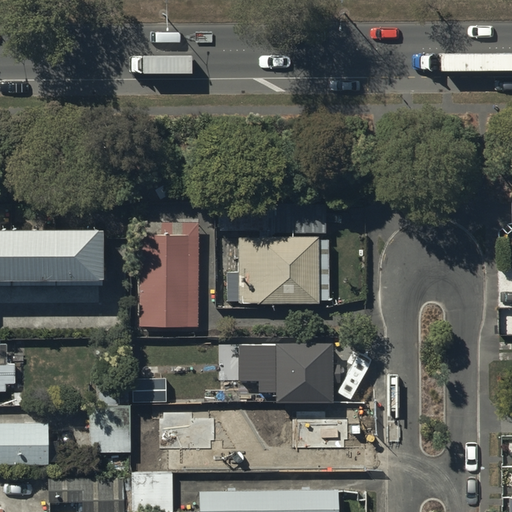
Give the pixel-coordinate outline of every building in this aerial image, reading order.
[(275,205),(274,236),(326,236),(326,205),(275,205)] [(219,234),(259,234),(264,234),(264,206),(219,206),(219,234)] [(198,330),(197,226),(139,224),(140,330),(198,330)] [(0,292),(99,292),(102,292),(102,241),(0,241),(0,292)] [(326,242),(236,241),(236,276),(228,276),(228,305),(239,305),(239,309),(318,309),(318,305),(326,305),(326,242)] [(0,396),(6,396),(6,387),(15,387),(15,346),(0,346),(0,396)] [(274,385),(275,404),(330,405),(331,349),(239,348),(238,384),(274,385)] [(166,378),(133,378),(133,402),(166,402),(166,378)] [(88,413),(88,455),(131,455),(130,387),(96,388),(96,413),(88,413)] [(163,418),(159,418),(160,448),(210,448),(210,440),(214,440),(214,418),(192,418),(192,412),(163,412),(163,418)] [(347,418),(292,418),(292,447),(343,447),(343,439),(347,439),(347,418)] [(48,427),(0,426),(0,468),(48,468),(48,427)] [(172,511),(172,475),(132,475),(131,511),(172,511)] [(130,511),(131,481),(49,481),(49,505),(83,505),(82,511),(130,511)] [(198,511),(337,511),(338,493),(199,493),(198,511)]
